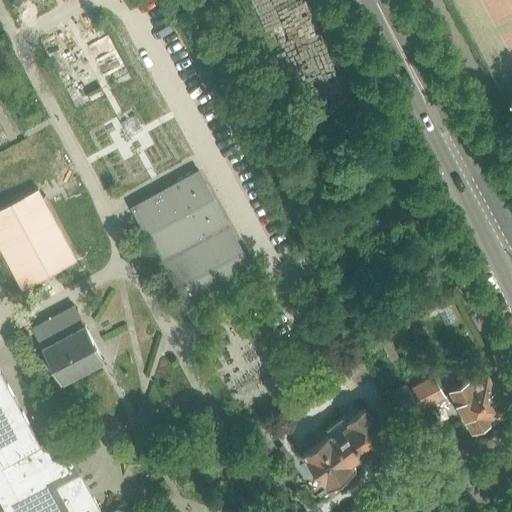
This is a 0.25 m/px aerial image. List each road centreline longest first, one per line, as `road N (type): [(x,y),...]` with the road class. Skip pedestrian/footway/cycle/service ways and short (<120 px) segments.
road 1 (tertiary): [(399,51),(511,290)]
road 2 (tertiary): [(511,234),(439,103),(399,51)]
